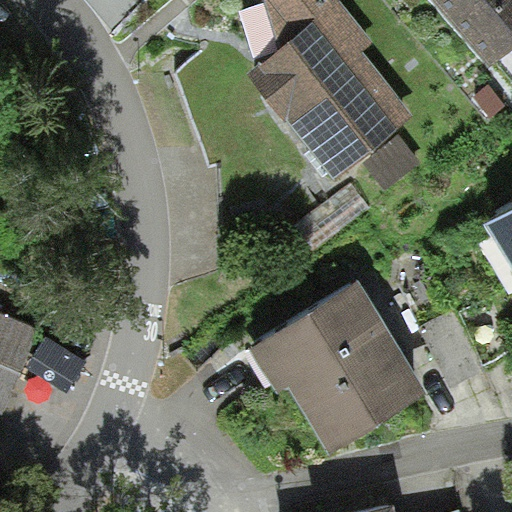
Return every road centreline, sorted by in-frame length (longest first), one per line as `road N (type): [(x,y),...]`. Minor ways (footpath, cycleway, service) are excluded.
road 1 (residential): [(111,427),(143,309),(150,243),(140,177),(105,65),(54,0)]
road 2 (residential): [(245,499),(397,461)]
road 3 (residential): [(111,427),(212,466),(245,499)]
